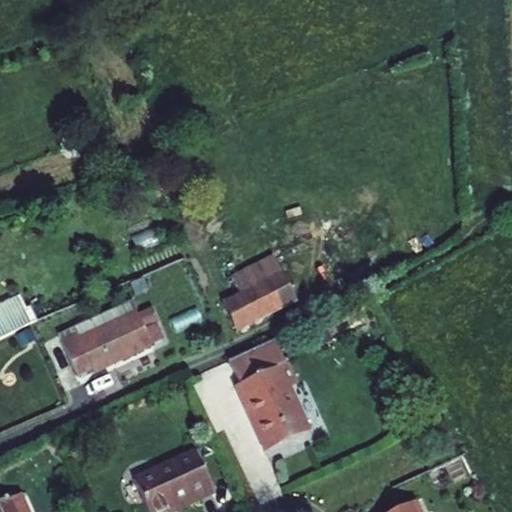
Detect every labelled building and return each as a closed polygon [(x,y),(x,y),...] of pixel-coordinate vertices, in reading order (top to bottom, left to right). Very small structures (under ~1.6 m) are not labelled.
[(221,302),(236,332),(296,302),(282,272),(273,255),(232,276),(240,292),(221,302)] [(0,336),(40,316),(26,290),(0,304),(0,336)] [(87,328),(68,336),(83,370),(103,361),(105,365),(155,342),(141,310),(89,333),(87,328)] [(247,380),(238,383),(247,404),(258,422),(263,419),(275,444),(308,431),(288,386),(298,381),(290,361),(279,366),(270,343),(237,357),(247,380)] [(193,445),(130,473),(146,511),(150,511),(176,501),(177,505),(213,490),(193,445)] [(38,511),(25,483),(0,493),(0,511),(38,511)] [(428,511),(421,498),(390,511),(428,511)]
